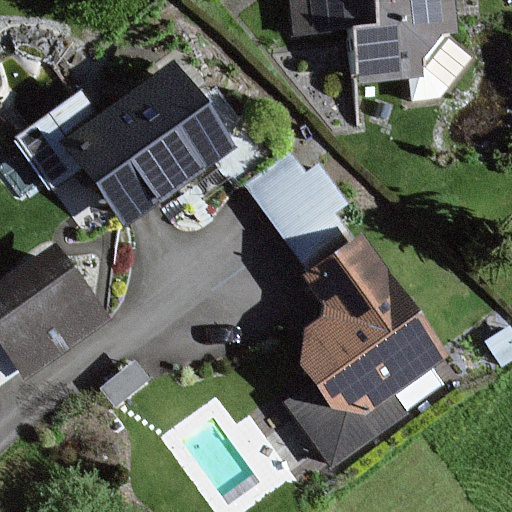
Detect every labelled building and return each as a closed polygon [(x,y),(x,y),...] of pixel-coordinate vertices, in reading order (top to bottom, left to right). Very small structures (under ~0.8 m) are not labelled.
[(420,75),(450,31),(446,0),(292,0),(296,34),(353,28),(359,82),(409,76),(420,75)] [(66,140),(124,223),(232,149),(174,66),(66,140)] [(303,138),(246,175),(290,243),(347,206),(303,138)] [(438,359),(360,241),(306,277),(333,317),(307,334),(317,349),(307,355),(340,405),(354,396),(362,408),(438,359)] [(0,340),(23,372),(99,318),(51,251),(0,288),(0,340)]
